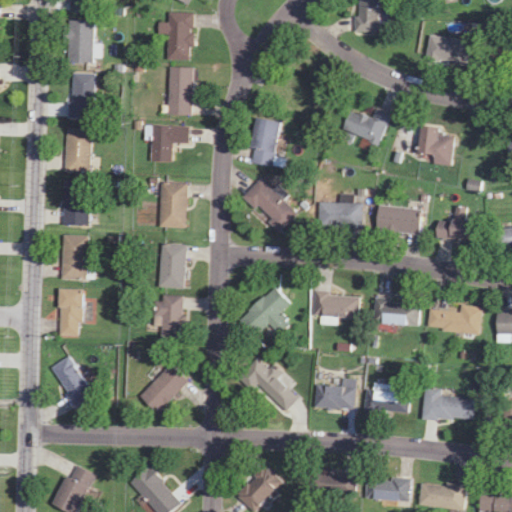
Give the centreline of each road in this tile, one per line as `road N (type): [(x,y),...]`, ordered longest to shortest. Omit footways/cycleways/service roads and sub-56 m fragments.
road 1 (residential): [(301,0),(246,64),(224,138),(209,511)]
road 2 (tertiary): [(22,511),(34,0)]
road 3 (residential): [(511,461),(24,433)]
road 4 (residential): [(511,282),(356,261),(218,257)]
road 5 (residential): [(511,99),(444,93),(373,73),(292,8)]
